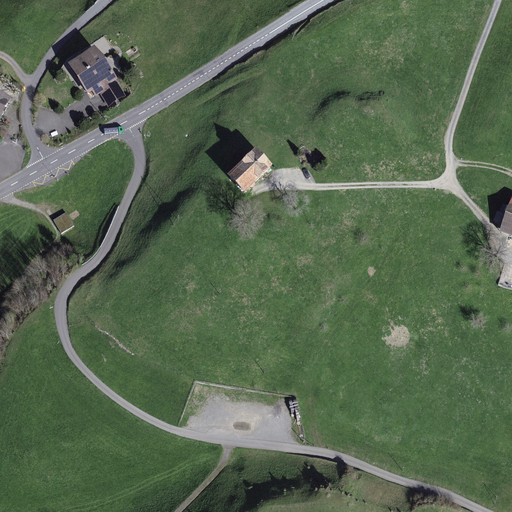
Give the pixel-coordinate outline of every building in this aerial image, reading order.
[(71,71),(91,99),(119,78),(99,50),(71,71)] [(0,126),(12,101),(0,96),(0,126)] [(229,176),(244,194),(275,168),(260,150),(229,176)] [(511,196),(508,195),(498,232),(511,235),(511,196)] [(60,234),(73,228),(68,216),(55,222),(60,234)]
